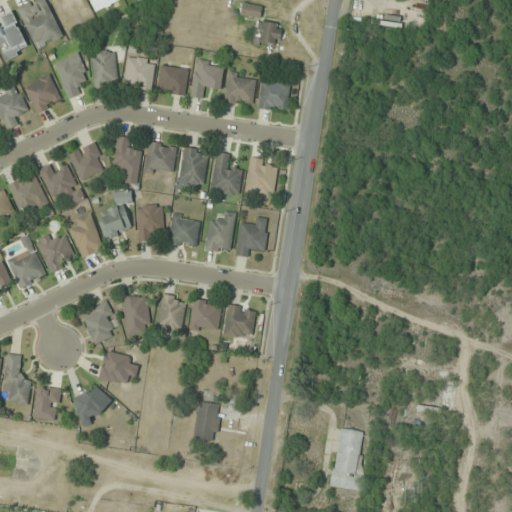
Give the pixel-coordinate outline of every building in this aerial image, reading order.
[(62,36),(46,0),(33,0),(17,7),(35,47),(62,36)] [(89,0),(95,12),(121,1),(120,0),(89,0)] [(262,5),(242,3),(240,16),(261,18),(262,5)] [(29,51),(14,12),(0,17),(0,47),(5,60),(29,51)] [(253,45),(281,45),(281,22),(253,22),(253,45)] [(117,87),(116,50),(92,51),(93,88),(117,87)] [(124,86),(151,90),(155,61),(128,57),(124,86)] [(73,64),(70,58),(54,65),(68,98),(83,92),(80,83),(89,79),(80,61),(73,64)] [(203,99),(204,89),(220,91),(224,64),(196,60),(190,97),(203,99)] [(188,69),(160,67),(158,92),(186,94),(188,69)] [(224,103),(252,106),(256,77),(228,73),(224,103)] [(62,100),(49,75),(24,88),(37,113),(62,100)] [(285,113),(290,84),(261,80),(257,108),(285,113)] [(0,94),(1,97),(0,97),(0,115),(7,130),(23,122),(18,113),(27,108),(14,83),(0,89),(0,94)] [(139,183),(141,148),(132,148),(133,138),(116,137),(115,171),(124,171),(123,183),(139,183)] [(81,180),(106,167),(94,142),(69,155),(81,180)] [(172,175),(177,146),(148,142),(144,170),(172,175)] [(203,187),(208,151),(185,148),(179,184),(203,187)] [(210,192),(239,195),(243,166),(232,165),(233,155),(215,152),(210,192)] [(277,161),(249,159),(246,192),(274,195),(277,161)] [(39,171),(53,200),(62,195),(68,207),(84,199),(69,167),(57,172),(53,164),(39,171)] [(20,212),(46,200),(34,173),(9,185),(20,212)] [(0,222),(15,215),(4,189),(0,190),(0,222)] [(107,240),(133,229),(121,204),(96,216),(107,240)] [(137,241),(154,241),(154,231),(163,231),(163,205),(137,205),(137,241)] [(235,214),(222,212),(221,220),(209,219),(205,250),(230,253),(235,214)] [(69,223),(81,258),(103,250),(91,215),(69,223)] [(200,219),(172,215),(168,245),(196,248),(200,219)] [(251,226),(240,225),(236,255),(253,257),(254,249),(264,250),(268,220),(252,217),(251,226)] [(75,262),(66,237),(56,241),(53,234),(37,241),(49,272),(75,262)] [(22,288),(47,274),(32,249),(7,263),(22,288)] [(1,285),(11,280),(1,260),(0,260),(0,295),(5,293),(1,285)] [(157,331),(180,334),(186,298),(163,295),(157,331)] [(149,334),(147,296),(123,297),(125,335),(149,334)] [(222,304),(194,300),(189,329),(217,334),(222,304)] [(82,316),(93,344),(115,336),(108,317),(112,315),(108,305),(82,316)] [(224,336),(252,338),(255,309),(227,306),(224,336)] [(130,364),(132,358),(106,351),(99,378),(124,385),(127,375),(135,377),(138,366),(130,364)] [(3,391),(10,392),(9,402),(28,404),(31,380),(20,379),(23,356),(7,354),(3,391)] [(393,374),(439,382),(443,363),(396,354),(393,374)] [(89,393),(85,389),(69,405),(88,424),(111,401),(97,386),(89,393)] [(57,419),(59,389),(36,387),(34,418),(57,419)] [(219,405),(199,402),(193,438),(212,441),(219,405)] [(417,412),(439,416),(440,410),(418,405),(417,412)] [(330,487),(358,491),(367,433),(340,428),(330,487)]
